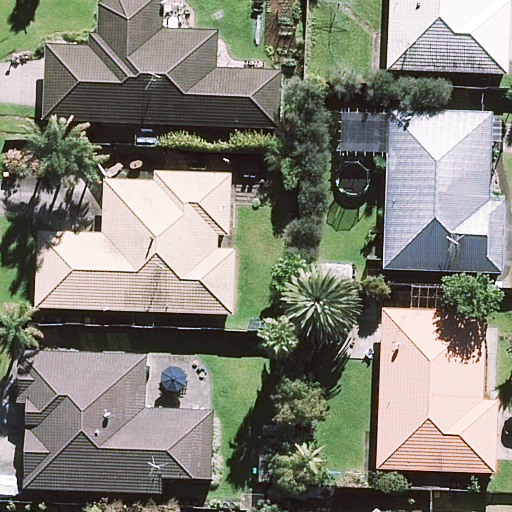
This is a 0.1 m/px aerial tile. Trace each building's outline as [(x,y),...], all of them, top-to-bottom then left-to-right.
[(167,29),(168,0),(108,0),(104,5),(103,35),(96,35),(96,46),(52,44),(49,119),(285,129),(288,72),(222,69),(223,31),(167,29)] [(511,0),(501,0),(395,0),(393,70),(511,74),(511,0)] [(392,156),(394,110),(348,108),(347,154),(392,156)] [(485,113),(394,110),(392,156),(389,268),(508,272),(511,203),(495,202),(498,113),(485,113)] [(241,249),(222,248),(222,235),(235,236),(237,175),(164,172),(163,182),(108,180),(107,234),(44,232),(41,308),(239,315),(241,249)] [(492,311),(387,308),(382,469),(501,473),(503,401),(489,401),(492,311)] [(33,360),(25,360),(24,403),(34,403),(32,490),(165,493),(166,478),(215,480),(217,410),(150,408),(151,355),(33,352),(33,360)]
